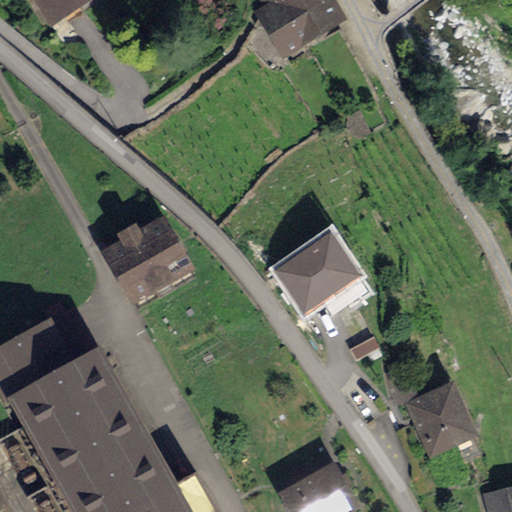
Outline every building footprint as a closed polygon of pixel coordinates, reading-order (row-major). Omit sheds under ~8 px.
[(30,0),(51,31),(98,0),(30,0)] [(254,16),(282,63),(347,23),(333,0),(264,0),(268,7),(254,16)] [(356,143),(371,136),(361,113),(345,121),(356,143)] [(119,246),(102,256),(131,310),(195,276),(165,221),(140,235),(137,230),(116,241),(119,246)] [(331,238),(275,274),(303,318),(359,282),(331,238)] [(45,330),(0,355),(0,399),(32,455),(39,467),(46,480),(64,511),(215,511),(195,476),(172,489),(97,357),(69,372),(45,330)] [(356,364),(381,352),(374,338),(350,350),(356,364)] [(452,385),(406,404),(432,462),(477,442),(452,385)] [(359,511),(335,467),(278,497),(285,511),(359,511)] [(511,511),(511,491),(484,497),(486,511),(511,511)]
